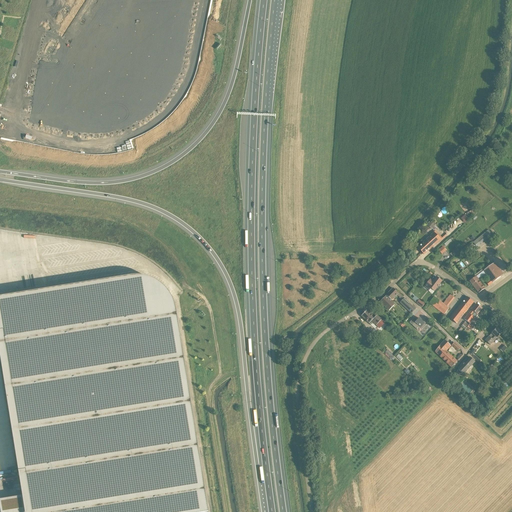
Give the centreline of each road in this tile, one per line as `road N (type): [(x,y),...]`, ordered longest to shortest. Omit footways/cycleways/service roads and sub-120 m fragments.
road 1 (motorway): [(284,511),(263,273),(276,0)]
road 2 (motorway): [(262,0),(249,268),(264,464)]
road 3 (motorway): [(0,179),(140,202),(182,222),(208,246),(234,295),(264,464)]
road 4 (motorway): [(249,0),(222,107),(180,156),(115,182),(0,171)]
road 5 (track): [(227,511),(207,395),(219,371),(211,310),(177,276)]
road 6 (track): [(351,315),(318,336),(299,371),(310,511)]
road 7 (unclassified): [(355,511),(334,343),(351,315)]
